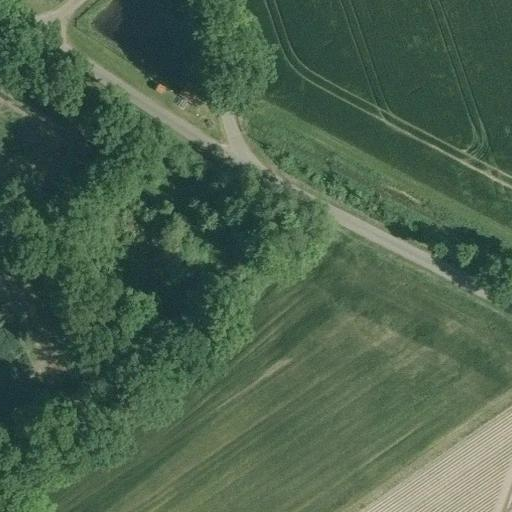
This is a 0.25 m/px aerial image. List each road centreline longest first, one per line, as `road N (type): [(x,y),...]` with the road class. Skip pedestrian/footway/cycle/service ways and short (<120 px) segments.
road 1 (unclassified): [(247,166),(511,304)]
road 2 (unclassified): [(247,166),(42,32)]
road 3 (unclassified): [(187,0),(247,166)]
